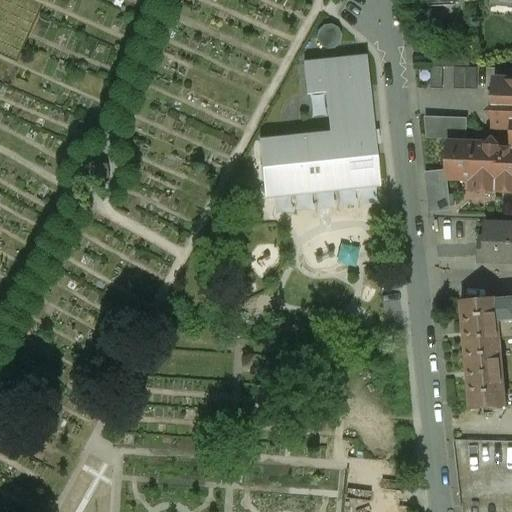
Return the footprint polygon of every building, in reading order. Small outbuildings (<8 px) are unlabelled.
[(331,26),(324,27),(319,32),(317,39),(320,47),(327,50),(334,49),(340,43),(341,36),(337,29),(331,26)] [(469,50),(433,50),(433,67),(442,67),(453,67),(469,67),(469,50)] [(330,134),(259,142),(265,198),(379,186),(376,156),(371,156),(364,88),(369,88),(365,58),(304,65),(307,95),(325,93),(330,134)] [(442,67),(433,67),(430,67),(430,89),(442,89),(442,67)] [(469,67),(453,67),(453,90),(476,90),(476,67),(469,67)] [(511,80),(493,80),(493,106),(491,106),(491,108),(487,112),(491,116),(491,119),(509,118),(511,122),(511,148),(498,148),(498,144),(496,144),(493,140),(489,143),(486,144),(486,145),(448,144),(447,178),(473,179),(472,190),(511,191),(511,80)] [(469,139),(469,116),(427,116),(427,139),(469,139)] [(484,241),(478,240),(478,261),(511,261),(511,225),(485,226),(484,241)] [(511,297),(460,300),(470,408),(505,406),(499,320),(511,319),(511,297)]
